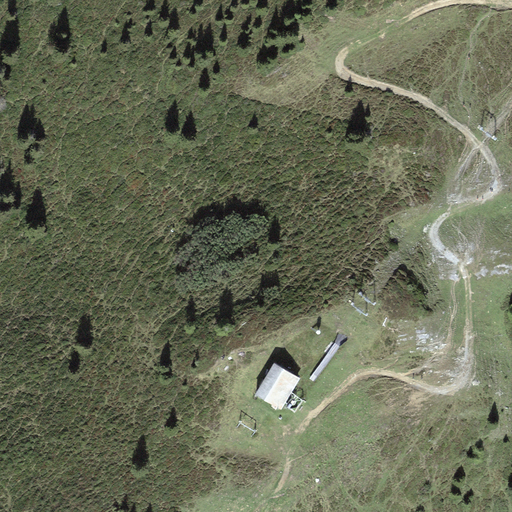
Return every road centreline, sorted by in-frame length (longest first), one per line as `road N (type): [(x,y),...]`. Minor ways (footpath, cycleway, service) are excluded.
road 1 (track): [(480,146),(496,176),(491,190),(439,221),(434,235),(463,270),(466,371),(456,385),(438,389),(366,371),(308,415)]
road 2 (track): [(480,146),(415,97),(344,74),(340,57),(428,7),(511,1)]
